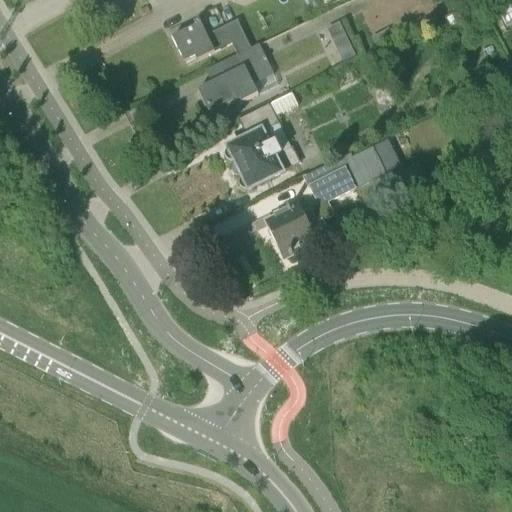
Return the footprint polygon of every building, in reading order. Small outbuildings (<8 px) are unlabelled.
[(456,24),(452,16),(446,19),(450,27),(456,24)] [(233,46),(238,56),(238,57),(252,50),(238,22),(207,37),(200,23),(195,26),(196,28),(172,40),(185,65),(196,60),(198,63),(233,46)] [(332,42),(345,36),(339,24),(326,30),(332,42)] [(212,113),(210,109),(235,96),(240,106),(259,96),(254,86),(274,75),(260,47),(252,50),(238,57),(221,66),(226,78),(198,92),(199,93),(200,92),(211,114),(212,113)] [(511,73),(511,71),(508,64),(495,71),(500,80),(511,73)] [(249,191),(267,182),(301,165),(293,149),(292,150),(277,120),(299,108),(293,96),(239,122),(248,140),(229,150),(228,150),(227,151),(226,153),(225,154),(225,155),(225,157),(225,158),(226,159),(227,160),(228,161),(229,162),(230,163),(231,163),(233,163),(234,163),(235,162),(243,178),(242,179),(241,180),(240,181),(239,182),(239,184),(239,185),(239,186),(240,188),(241,189),(242,190),(243,191),(244,191),(245,192),(247,192),(248,191),(249,191)] [(303,214),(299,208),(276,219),(278,222),(267,228),(283,260),(299,253),(301,258),(333,243),(323,223),(333,218),(327,205),(355,191),(347,175),(340,161),(304,179),(310,191),(311,190),(318,207),(303,214)]
